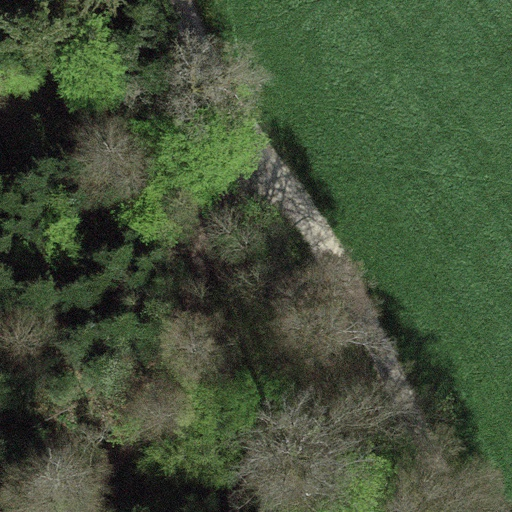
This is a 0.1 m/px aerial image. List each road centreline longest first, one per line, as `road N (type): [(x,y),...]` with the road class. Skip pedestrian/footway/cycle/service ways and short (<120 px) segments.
road 1 (track): [(468,511),(294,209),(199,67),(183,0)]
road 2 (track): [(92,511),(294,209)]
